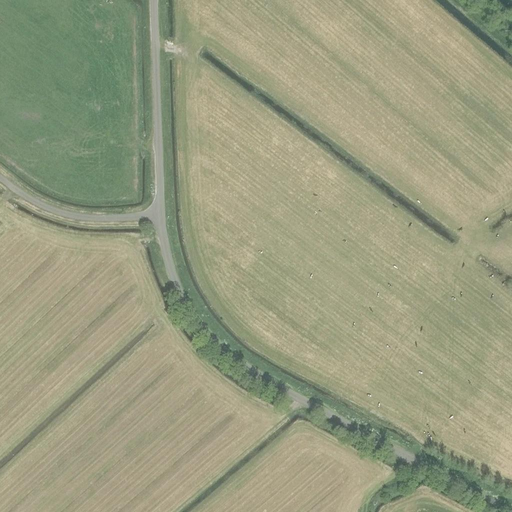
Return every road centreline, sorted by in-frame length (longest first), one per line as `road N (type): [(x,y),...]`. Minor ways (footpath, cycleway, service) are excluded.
road 1 (unclassified): [(511,511),(249,372),(217,346),(169,270),(161,216)]
road 2 (unclassified): [(161,216),(154,0)]
road 3 (unclassified): [(0,179),(62,215),(161,216)]
